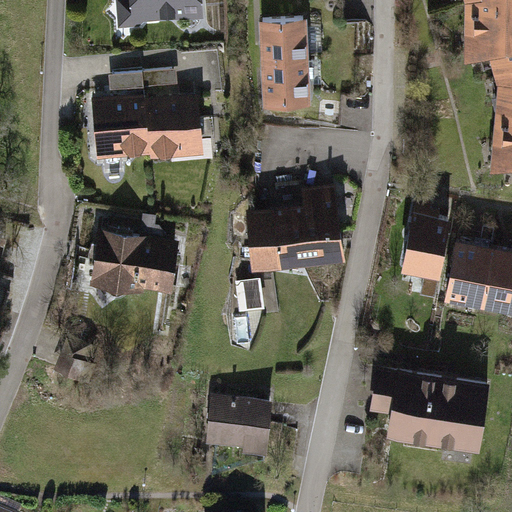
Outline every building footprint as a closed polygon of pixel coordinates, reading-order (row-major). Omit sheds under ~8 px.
[(133,5),(135,29),(156,28),(155,19),(219,15),(218,0),(144,0),(145,5),(133,5)] [(511,0),(464,0),(465,55),(490,51),(498,78),(490,167),(511,171),(511,0)] [(307,14),(259,17),(261,56),(309,52),(307,14)] [(311,25),(312,48),(324,47),(322,24),(311,25)] [(309,52),(261,56),(265,105),(313,100),(309,52)] [(197,93),(148,96),(154,149),(156,160),(206,154),(197,93)] [(98,94),(102,155),(154,149),(148,96),(98,94)] [(248,209),(253,263),(346,252),(336,182),(305,185),(307,203),(248,209)] [(450,214),(413,206),(400,268),(439,272),(450,214)] [(113,228),(106,284),(188,295),(195,239),(113,228)] [(457,235),(446,294),(481,303),(493,243),(457,235)] [(511,245),(493,243),(481,303),(511,309),(511,245)] [(277,274),(240,276),(242,309),(279,307),(277,274)] [(490,380),(378,364),(372,403),(387,408),(384,429),(481,444),(490,380)] [(273,397),(213,390),(209,441),(267,449),(273,397)]
